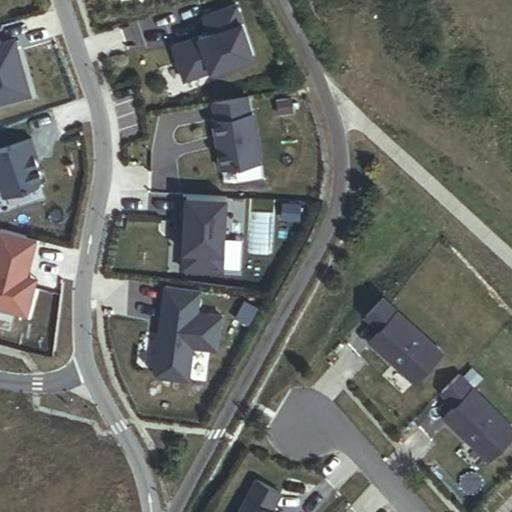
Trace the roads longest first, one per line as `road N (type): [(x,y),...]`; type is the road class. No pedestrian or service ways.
road 1 (residential): [(176,511),(337,207),(340,146),(330,108),(279,0)]
road 2 (residential): [(86,367),(82,283),(104,152),(61,0)]
road 3 (track): [(511,255),(366,122),(330,108)]
road 4 (residential): [(151,511),(136,458),(86,367)]
road 5 (residential): [(300,423),(349,438),(414,511)]
